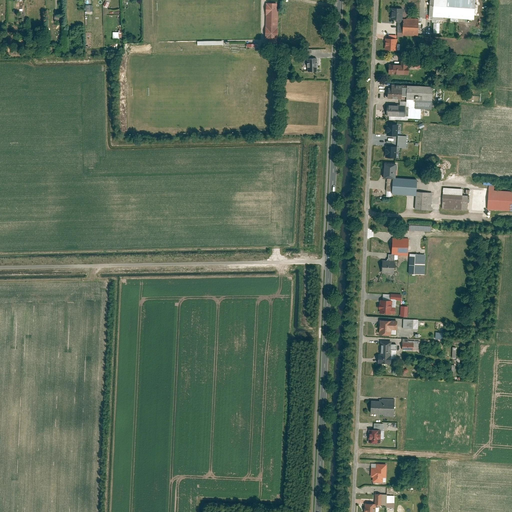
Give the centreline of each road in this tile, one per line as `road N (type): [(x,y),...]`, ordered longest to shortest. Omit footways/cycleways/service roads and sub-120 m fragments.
road 1 (unclassified): [(353,511),(376,0)]
road 2 (tertiary): [(317,511),(339,0)]
road 3 (track): [(328,263),(0,268)]
